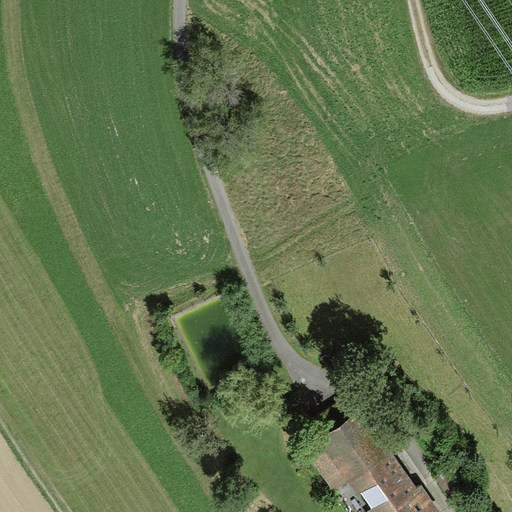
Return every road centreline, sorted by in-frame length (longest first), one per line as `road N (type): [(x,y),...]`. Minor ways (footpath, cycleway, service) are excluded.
road 1 (track): [(178,0),(187,96),(265,316),(283,349),(312,375),(354,389),(380,410),(450,511)]
road 2 (track): [(511,98),(489,107),(462,101),(438,83),(410,0)]
